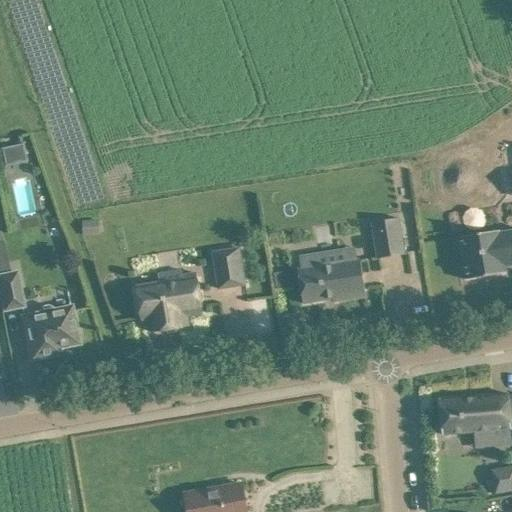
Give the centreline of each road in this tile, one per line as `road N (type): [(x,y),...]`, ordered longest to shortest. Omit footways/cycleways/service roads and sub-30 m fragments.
road 1 (residential): [(385,359),(0,429)]
road 2 (unknown): [(340,367),(346,476),(276,495)]
road 3 (residential): [(399,511),(385,359)]
road 4 (residential): [(511,338),(385,359)]
